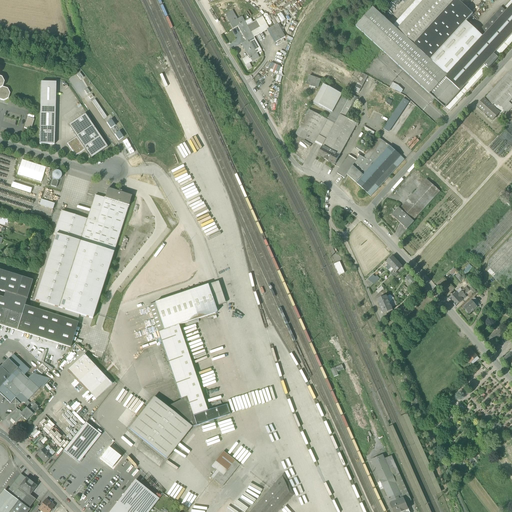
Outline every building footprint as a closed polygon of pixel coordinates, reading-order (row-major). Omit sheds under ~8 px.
[(440,0),(416,0),(404,14),(402,17),(392,27),(373,9),(356,28),(444,108),(445,109),(460,92),(445,79),(447,76),(430,61),(413,46),(449,7),(440,0)] [(472,15),(455,0),(440,0),(449,7),(413,46),(430,61),(465,23),(472,15)] [(485,34),(500,48),(511,34),(511,4),(508,10),(505,12),(485,34)] [(480,29),(485,34),(505,12),(500,7),(480,29)] [(225,15),(233,29),(237,26),(244,22),(242,17),(237,20),(232,11),(225,15)] [(256,22),(259,28),(250,33),(253,38),(267,31),(269,30),(268,29),(269,29),(262,18),(256,22)] [(250,19),(244,23),(247,27),(253,24),(250,19)] [(256,22),(253,24),(247,27),(244,23),(244,22),(237,26),(246,41),(248,40),(253,38),(250,33),(259,28),(256,22)] [(430,61),(447,76),(482,38),(465,23),(430,61)] [(269,30),(276,43),(285,38),(277,24),(269,29),(268,29),(269,30)] [(269,30),(267,31),(274,44),(276,43),(269,30)] [(445,79),(460,92),(483,67),(493,56),(500,48),(485,34),(482,38),(447,76),(445,79)] [(511,41),(511,34),(500,48),(504,51),(511,41)] [(253,38),(248,40),(246,41),(241,44),(248,57),(251,62),(258,58),(256,54),(261,51),(253,38)] [(500,48),(493,56),(497,59),(504,51),(500,48)] [(497,59),(493,56),(483,67),(486,70),(487,70),(497,59)] [(242,60),(245,66),(249,63),(251,62),(248,57),(242,60)] [(280,67),(271,63),(268,69),(267,71),(276,75),(280,67)] [(463,95),(486,70),(483,67),(460,92),(463,95)] [(354,91),(358,94),(368,76),(363,74),(354,91)] [(511,77),(508,75),(485,100),(499,114),(509,103),(511,99),(511,77)] [(306,84),(318,88),(319,86),(321,80),(309,76),(307,82),(306,84)] [(0,100),(4,101),(8,99),(10,94),(7,89),(3,88),(4,83),(2,78),(0,77),(0,100)] [(41,83),(39,134),(54,134),(56,83),(41,83)] [(371,90),(373,91),(376,86),(372,84),(366,94),(368,95),(371,90)] [(314,104),(332,113),(342,95),(324,85),(314,104)] [(463,95),(460,92),(445,109),(444,108),(442,111),(446,115),(461,98),(463,100),(465,97),(463,95)] [(349,99),(342,95),(332,113),(329,119),(336,123),(340,115),(349,99)] [(349,99),(340,115),(345,118),(356,98),(351,95),(349,99)] [(92,102),(104,120),(106,118),(95,100),(92,102)] [(384,130),(389,132),(408,103),(403,100),(385,127),(384,130)] [(494,120),(499,114),(485,100),(484,100),(479,106),(494,120)] [(511,109),(511,105),(509,103),(499,114),(504,118),(511,109)] [(297,134),(315,144),(328,121),(325,119),(309,111),(297,134)] [(68,126),(76,138),(85,150),(91,159),(107,148),(85,115),(68,126)] [(336,123),(323,147),(340,156),(357,124),(345,118),(340,115),(336,123)] [(323,147),(336,123),(329,119),(326,117),(325,119),(328,121),(315,144),(322,147),(323,147)] [(24,129),(30,131),(34,120),(27,118),(24,129)] [(106,123),(110,129),(114,127),(115,126),(111,120),(106,123)] [(429,161),(460,189),(488,159),(464,137),(465,137),(458,130),(429,161)] [(119,132),(118,133),(114,135),(118,141),(123,138),(119,132)] [(39,134),(39,145),(54,145),(54,134),(39,134)] [(314,146),(315,144),(297,134),(296,135),(314,146)] [(75,156),(85,150),(76,138),(67,144),(75,156)] [(378,138),(364,159),(368,161),(382,141),(378,138)] [(134,153),(127,140),(122,142),(130,156),(134,153)] [(347,175),(355,183),(389,146),(382,141),(368,161),(364,159),(360,156),(356,161),(347,175)] [(313,147),(302,142),(298,150),(309,155),(313,147)] [(356,149),(364,154),(367,149),(360,144),(356,149)] [(355,183),(366,193),(401,157),(389,146),(355,183)] [(340,156),(323,147),(322,147),(317,156),(334,166),(340,156)] [(309,155),(298,150),(296,154),(307,159),(309,155)] [(344,179),(347,175),(356,161),(349,156),(337,174),(344,179)] [(404,160),(401,157),(366,193),(370,197),(404,160)] [(46,168),(22,160),(17,175),(41,183),(46,168)] [(61,178),(61,176),(61,174),(60,173),(58,172),(56,172),(55,172),(53,174),(52,175),(52,177),(53,179),(54,180),(55,181),(57,181),(59,180),(60,179),(61,178)] [(427,180),(400,210),(413,222),(440,192),(427,180)] [(32,189),(12,183),(11,188),(30,194),(32,189)] [(104,199),(128,207),(131,197),(108,189),(104,199)] [(499,198),(510,210),(511,209),(511,208),(511,205),(501,195),(499,198)] [(95,196),(87,220),(97,223),(104,199),(95,196)] [(92,319),(128,207),(104,199),(97,223),(87,220),(59,309),(92,319)] [(39,206),(53,210),(54,205),(41,200),(39,206)] [(414,223),(413,222),(400,210),(399,209),(392,216),(407,230),(414,223)] [(511,226),(511,209),(510,210),(470,253),(479,261),(511,226)] [(35,301),(59,309),(87,220),(61,212),(54,235),(56,236),(35,301)] [(511,236),(488,261),(487,272),(497,281),(511,265),(511,267),(498,282),(511,296),(511,236)] [(389,266),(391,268),(397,262),(393,257),(386,263),(389,266)] [(334,265),(339,276),(345,273),(340,262),(334,265)] [(402,267),(397,262),(391,268),(396,273),(402,267)] [(0,291),(5,293),(17,296),(22,278),(0,271),(0,291)] [(377,276),(375,278),(371,282),(374,285),(379,279),(377,276)] [(33,282),(22,278),(17,296),(27,300),(33,282)] [(218,282),(208,286),(215,307),(225,304),(218,282)] [(158,333),(181,400),(187,398),(196,426),(230,415),(227,405),(207,412),(178,326),(198,319),(217,313),(215,307),(208,286),(189,292),(155,304),(164,331),(158,333)] [(449,300),(452,303),(463,293),(462,292),(458,295),(456,293),(449,300)] [(0,325),(17,331),(25,306),(27,300),(17,296),(5,293),(3,298),(0,297),(0,325)] [(466,296),(463,293),(452,303),(456,307),(463,301),(462,299),(466,296)] [(377,301),(380,308),(389,304),(387,297),(386,297),(377,301)] [(468,314),(469,315),(477,308),(474,305),(477,302),(474,299),(464,308),(466,311),(465,312),(468,315),(468,314)] [(149,305),(158,333),(164,331),(155,304),(149,305)] [(391,308),(389,304),(380,308),(383,315),(392,311),(391,308)] [(78,323),(30,308),(25,306),(17,331),(70,348),(78,323)] [(500,329),(492,336),(496,341),(504,333),(500,329)] [(500,346),(496,341),(492,336),(486,342),(495,351),(500,346)] [(463,355),(470,363),(471,362),(477,357),(470,349),(463,355)] [(68,371),(92,396),(108,381),(84,355),(68,371)] [(41,387),(42,388),(44,386),(50,379),(32,374),(28,379),(24,376),(29,371),(13,356),(0,368),(0,394),(10,404),(14,399),(20,405),(22,403),(25,404),(41,387)] [(112,385),(108,381),(92,396),(95,400),(112,385)] [(167,459),(192,428),(167,408),(154,398),(129,429),(167,459)] [(192,428),(196,426),(187,398),(181,400),(167,408),(192,428)] [(30,409),(28,411),(33,415),(38,409),(37,408),(38,407),(34,404),(30,408),(30,409)] [(26,422),(33,415),(28,411),(26,409),(21,414),(19,415),(22,418),(26,422)] [(10,419),(15,424),(22,418),(19,415),(21,414),(19,411),(10,419)] [(398,418),(432,494),(441,490),(407,414),(398,418)] [(74,460),(79,463),(82,459),(101,435),(86,423),(63,451),(74,460)] [(387,428),(423,511),(430,511),(392,426),(387,428)] [(36,446),(41,452),(44,450),(42,448),(43,447),(39,443),(36,446)] [(494,452),(511,475),(511,455),(504,444),(494,452)] [(121,458),(109,448),(100,459),(112,469),(121,458)] [(44,449),(44,450),(41,452),(37,456),(45,464),(52,457),(44,449)] [(239,465),(223,452),(215,462),(220,466),(217,469),(220,471),(213,479),(213,480),(222,487),(239,465)] [(383,489),(384,489),(395,483),(396,483),(392,475),(390,472),(385,461),(383,456),(372,461),(380,480),(379,481),(383,489)] [(396,483),(395,483),(402,499),(404,499),(406,504),(410,503),(412,502),(392,459),(385,461),(390,472),(392,475),(396,483)] [(220,466),(215,462),(211,467),(216,471),(211,477),(213,479),(220,471),(217,469),(220,466)] [(9,490),(16,495),(21,489),(19,488),(26,479),(21,475),(9,490)] [(249,511),(273,511),(289,494),(281,476),(270,488),(249,511)] [(21,489),(29,496),(30,495),(36,487),(26,479),(19,488),(21,489)] [(109,511),(115,511),(113,510),(117,506),(119,507),(138,483),(135,481),(109,511)] [(170,488),(169,489),(171,491),(176,486),(172,481),(168,486),(170,488)] [(149,511),(159,500),(138,483),(119,507),(117,506),(113,510),(115,511),(149,511)] [(390,505),(402,499),(395,483),(384,489),(389,499),(387,500),(390,505)] [(21,489),(16,495),(14,498),(4,511),(26,511),(28,509),(36,500),(30,495),(29,496),(21,489)] [(0,511),(28,511),(30,510),(28,509),(26,511),(4,511),(14,498),(7,493),(0,502),(0,511)] [(49,511),(54,506),(45,499),(39,507),(38,509),(39,509),(42,511),(49,511)] [(409,511),(406,504),(405,502),(404,499),(402,499),(390,505),(392,511),(409,511)]
